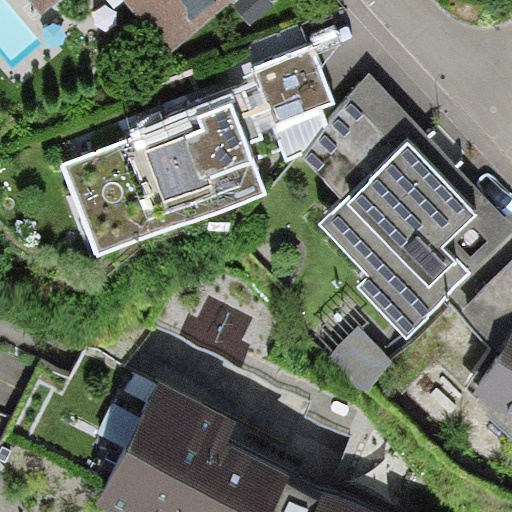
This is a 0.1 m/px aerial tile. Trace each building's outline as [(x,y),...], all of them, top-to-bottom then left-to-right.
[(220,0),(44,0),(45,1),(46,0),(136,0),(171,41),(220,0)] [(336,92),(312,32),(253,56),(261,79),(247,85),(261,121),(276,114),(285,139),(287,143),(306,136),(328,110),(324,97),(336,92)] [(511,222),(511,213),(370,61),(328,110),(306,136),(300,145),(344,180),(320,200),(368,256),(357,265),(408,316),(511,222)] [(257,150),(285,139),(276,114),(261,121),(247,85),(242,71),(188,91),(191,98),(61,151),(98,243),(266,171),(257,150)] [(511,251),(465,297),(500,330),(511,313),(511,251)] [(511,313),(500,330),(474,368),(511,394),(511,313)] [(237,394),(159,354),(96,475),(167,511),(254,511),(291,441),(229,409),(237,394)] [(425,511),(324,463),(300,511),(425,511)]
